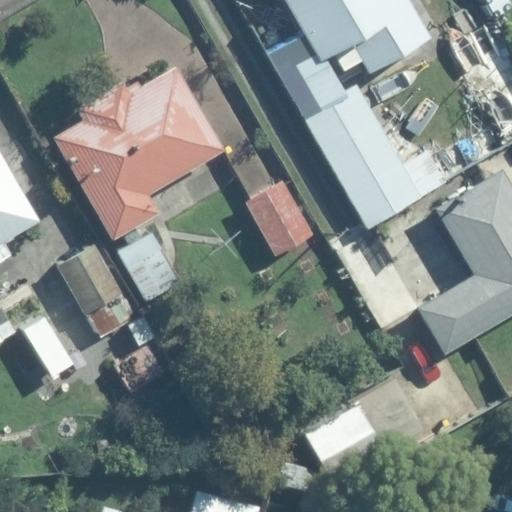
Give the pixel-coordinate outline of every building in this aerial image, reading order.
[(280,0),(309,51),(344,32),(361,63),(423,29),(407,0),(280,0)] [(105,227),(149,202),(138,182),(217,138),(170,53),(118,81),(114,72),(69,97),(77,110),(48,125),(105,227)] [(296,107),(362,219),(441,172),(421,141),(397,154),(353,76),(296,107)] [(465,265),(411,296),(437,341),(511,297),(511,183),(496,156),(426,196),(465,265)] [(0,329),(11,323),(0,306),(0,249),(5,246),(0,238),(0,230),(29,211),(0,159),(0,329)] [(279,174),(241,195),(271,248),(306,230),(279,174)] [(174,274),(144,225),(112,242),(142,294),(174,274)] [(117,284),(86,236),(51,255),(79,307),(86,313),(95,327),(126,312),(118,297),(117,284)] [(160,369),(143,340),(111,358),(127,387),(160,369)] [(471,398),(460,377),(426,395),(437,415),(471,398)] [(378,445),(350,396),(297,426),(325,476),(378,445)]
